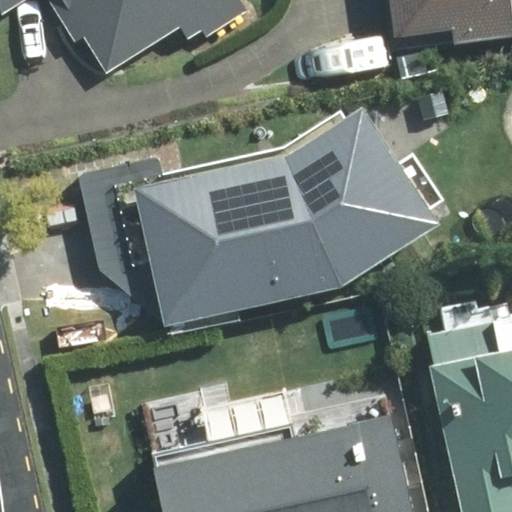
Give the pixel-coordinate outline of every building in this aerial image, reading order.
[(2,0),(5,11),(23,0),(54,0),(78,39),(87,33),(109,69),(184,24),(191,36),(204,28),(208,34),(247,9),(241,0),(2,0)] [(511,0),(389,0),(397,49),(511,33),(511,0)] [(369,108),(290,157),(143,188),(171,323),(348,287),(444,225),(369,108)] [(511,511),(511,318),(430,337),(469,511),(511,511)] [(339,511),(318,410),(259,422),(261,434),(210,445),(199,396),(150,406),(159,455),(153,456),(164,511),(339,511)] [(404,511),(386,416),(344,424),(362,511),(404,511)]
